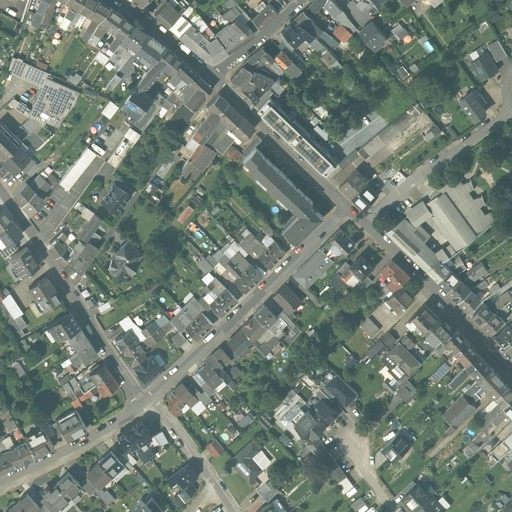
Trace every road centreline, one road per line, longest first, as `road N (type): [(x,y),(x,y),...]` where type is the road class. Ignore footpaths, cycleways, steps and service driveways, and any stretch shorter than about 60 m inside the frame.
road 1 (residential): [(147,402),(346,208)]
road 2 (residential): [(68,292),(218,83)]
road 3 (residential): [(365,226),(511,376)]
road 4 (residential): [(365,226),(511,109)]
road 5 (residential): [(218,83),(346,208)]
road 6 (residential): [(0,485),(147,402)]
road 7 (residential): [(68,292),(147,402)]
road 8 (residential): [(116,0),(213,78)]
road 9 (residential): [(0,191),(68,292)]
road 10 (residential): [(213,78),(305,0)]
